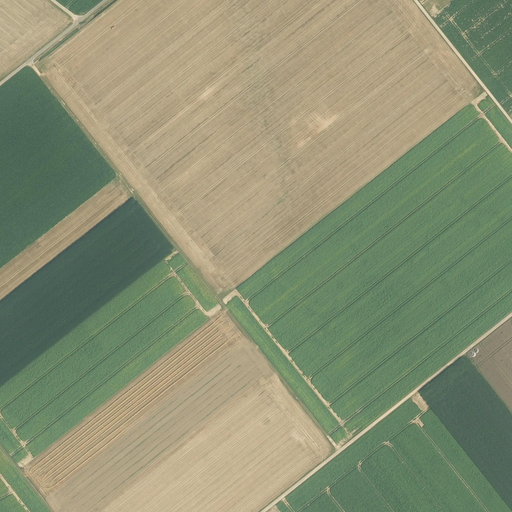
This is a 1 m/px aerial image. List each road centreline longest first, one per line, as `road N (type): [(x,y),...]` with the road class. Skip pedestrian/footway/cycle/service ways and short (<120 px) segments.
road 1 (track): [(339,451),(29,60)]
road 2 (track): [(263,511),(511,314)]
road 3 (track): [(415,0),(511,122)]
road 4 (track): [(0,84),(79,21),(52,0)]
